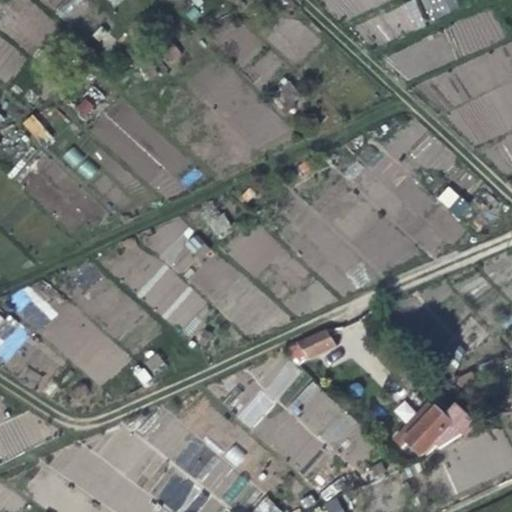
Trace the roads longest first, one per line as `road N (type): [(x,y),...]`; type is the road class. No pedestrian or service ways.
road 1 (track): [(511,231),(96,414),(60,417),(0,380)]
road 2 (track): [(0,284),(402,92)]
road 3 (track): [(511,192),(302,0)]
